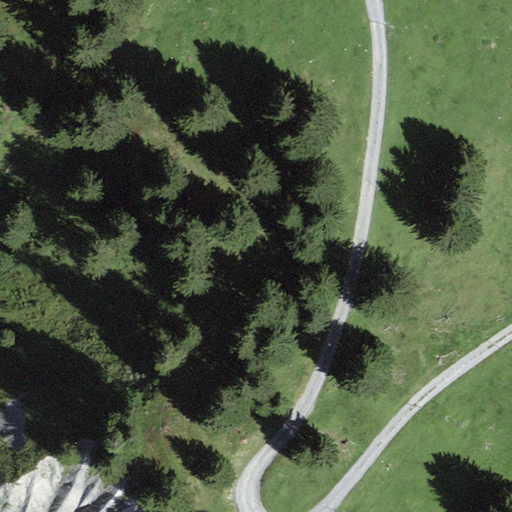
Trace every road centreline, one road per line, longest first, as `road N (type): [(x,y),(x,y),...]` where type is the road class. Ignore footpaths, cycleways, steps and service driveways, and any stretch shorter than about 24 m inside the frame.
road 1 (track): [(273,511),(255,497),(261,455),(300,408),(355,288),(384,90),(378,0)]
road 2 (track): [(511,332),(417,397),(330,502),(311,511)]
